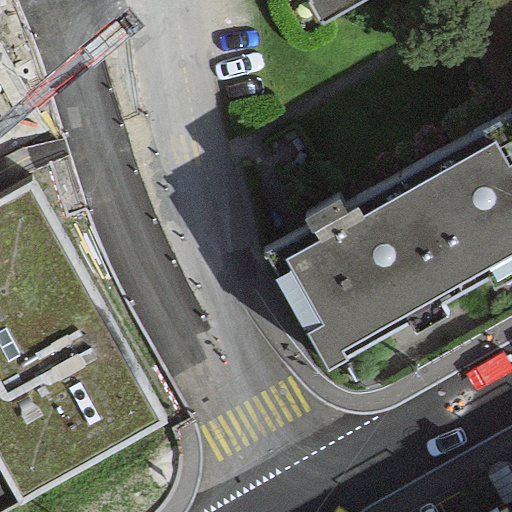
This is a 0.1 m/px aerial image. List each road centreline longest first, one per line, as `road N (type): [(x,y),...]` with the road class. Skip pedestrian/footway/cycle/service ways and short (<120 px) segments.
road 1 (unclassified): [(248,413),(212,387),(138,252),(87,111),(62,11),(88,0)]
road 2 (unclassified): [(248,413),(248,356),(209,267),(158,0)]
road 3 (secondary): [(288,510),(511,383)]
